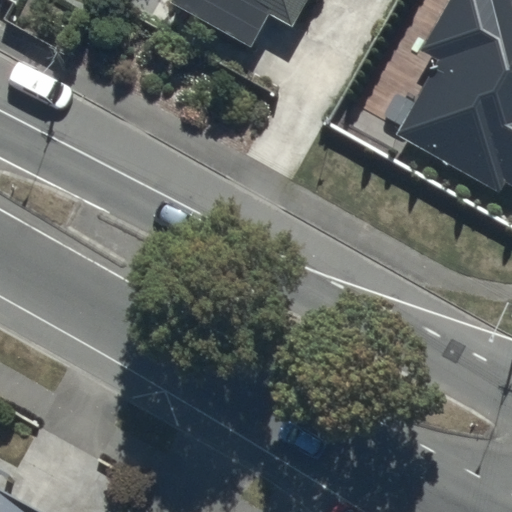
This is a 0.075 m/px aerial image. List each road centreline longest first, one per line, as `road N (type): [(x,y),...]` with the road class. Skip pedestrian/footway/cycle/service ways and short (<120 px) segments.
road 1 (secondary): [(0,133),(511,392)]
road 2 (secondary): [(248,397),(0,256)]
road 3 (secondary): [(450,511),(248,397)]
road 4 (residential): [(184,511),(248,397)]
